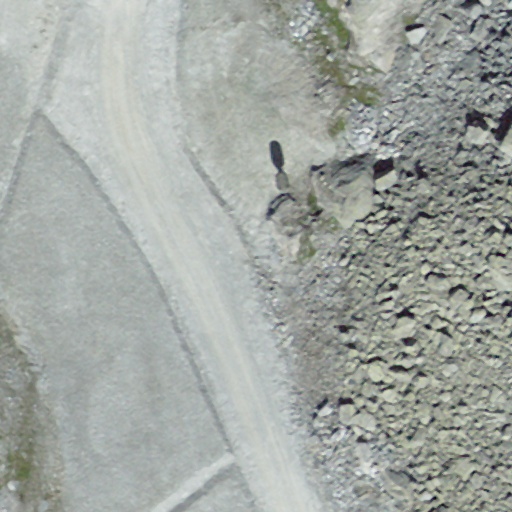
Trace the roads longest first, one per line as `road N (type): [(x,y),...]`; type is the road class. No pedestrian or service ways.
road 1 (track): [(122,0),(123,95),(142,156),(261,436)]
road 2 (track): [(261,436),(157,511)]
